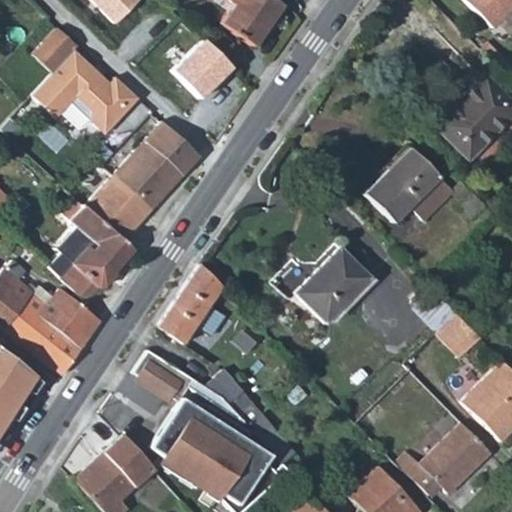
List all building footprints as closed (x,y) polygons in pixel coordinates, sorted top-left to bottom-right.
[(80,0),(110,28),(136,0),(80,0)] [(211,0),(211,1),(224,11),(228,4),(221,0),(211,0)] [(221,0),(228,4),(224,11),(215,23),(249,45),(275,5),(268,0),(221,0)] [(511,0),(459,0),(489,30),(511,7),(511,0)] [(49,72),(70,51),(74,47),(52,27),(28,53),(49,72)] [(199,42),(168,75),(198,104),(229,71),(199,42)] [(120,115),(134,99),(112,78),(104,84),(70,51),(49,72),(27,95),(51,119),(61,108),(82,127),(88,123),(94,129),(109,114),(120,115)] [(489,64),(501,76),(509,68),(497,55),(489,64)] [(431,127),(464,159),(511,112),(511,108),(474,70),(462,82),(468,89),(431,127)] [(101,135),(120,115),(109,114),(94,129),(101,135)] [(13,125),(6,119),(0,126),(0,135),(3,138),(13,125)] [(118,241),(195,157),(157,121),(80,207),(118,241)] [(447,191),(448,190),(408,151),(387,171),(384,169),(360,194),(389,224),(405,208),(419,221),(447,191)] [(466,192),(470,187),(461,178),(448,190),(447,191),(456,202),(466,192)] [(479,206),(466,192),(456,202),(449,208),(463,223),(479,206)] [(107,273),(127,249),(118,241),(80,207),(77,205),(63,220),(91,246),(87,252),(82,248),(57,278),(80,300),(93,286),(100,287),(108,277),(107,273)] [(362,278),(334,249),(291,292),(319,321),(362,278)] [(8,260),(0,268),(0,327),(28,292),(20,284),(13,278),(19,271),(8,260)] [(218,286),(196,264),(176,292),(153,327),(179,343),(218,286)] [(34,286),(28,292),(41,304),(47,297),(34,286)] [(34,314),(76,347),(94,320),(54,288),(47,297),(41,304),(34,314)] [(432,331),(449,314),(425,290),(408,307),(432,331)] [(28,292),(0,327),(0,328),(57,375),(76,347),(34,314),(41,304),(28,292)] [(468,350),(478,359),(487,350),(477,340),(468,350)] [(201,384),(144,348),(129,371),(169,396),(179,381),(239,419),(220,397),(201,385),(201,384)] [(0,353),(0,417),(27,377),(0,353)] [(511,416),(511,371),(498,358),(456,400),(495,439),(511,424),(507,421),(511,416)] [(220,397),(231,386),(215,363),(201,384),(201,385),(220,397)] [(232,388),(231,386),(220,397),(239,419),(244,425),(255,415),(245,403),(232,388)] [(179,396),(148,446),(219,491),(216,497),(230,511),(239,511),(286,472),(278,463),(269,469),(257,456),(246,448),(248,445),(240,436),(179,396)] [(265,428),(255,415),(244,425),(255,438),(265,428)] [(442,493),(485,452),(456,422),(415,464),(402,452),(391,462),(424,496),(434,486),(442,493)] [(273,437),(265,428),(255,438),(263,447),(273,437)] [(149,468),(118,435),(68,479),(90,502),(99,511),(117,511),(122,508),(114,499),(149,468)] [(362,511),(415,511),(416,509),(381,471),(350,499),(362,511)] [(323,511),(306,494),(286,511),(323,511)]
